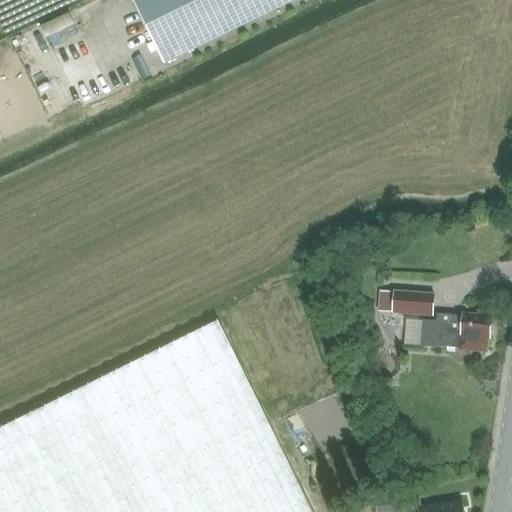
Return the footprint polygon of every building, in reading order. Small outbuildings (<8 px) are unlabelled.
[(133,0),(164,66),(298,0),(133,0)] [(53,22),(71,13),(67,4),(49,12),(53,22)] [(20,77),(43,68),(39,57),(16,66),(20,77)] [(378,313),(392,314),(435,318),(436,295),(395,292),(394,293),(380,292),(378,313)] [(459,349),(459,350),(487,353),(488,339),(492,339),(493,317),(463,314),(463,316),(437,314),(437,322),(423,321),(421,348),(434,349),(434,347),(459,349)] [(313,511),(221,323),(0,430),(0,511),(313,511)] [(464,511),(463,502),(423,509),(422,501),(404,504),(405,511),(464,511)]
